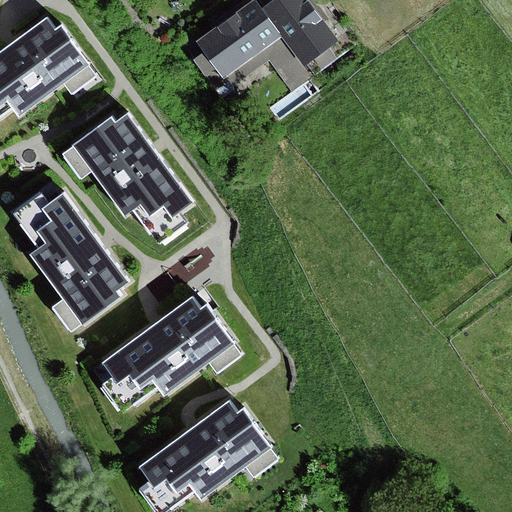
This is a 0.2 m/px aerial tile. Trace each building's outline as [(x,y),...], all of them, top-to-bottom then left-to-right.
[(260,0),(251,0),(199,38),(226,75),(282,35),(284,33),(264,6),(260,0)] [(312,0),(272,0),(264,6),(284,33),(307,63),(341,37),(312,0)] [(59,27),(50,14),(11,43),(0,50),(0,115),(15,105),(21,114),(65,82),(73,92),(100,72),(64,23),(59,27)] [(282,35),(226,75),(233,85),(271,59),(293,90),(312,76),(282,35)] [(119,120),(114,114),(65,150),(83,174),(92,167),(127,214),(137,206),(162,240),(189,220),(181,211),(197,199),(158,148),(131,111),(119,120)] [(52,200),(44,190),(16,212),(41,245),(31,252),(65,298),(55,306),(73,330),(123,292),(120,287),(132,278),(103,241),(65,190),(52,200)] [(202,306),(194,295),(155,323),(105,359),(115,373),(105,381),(126,409),(159,385),(166,394),(211,360),(219,370),(244,352),(207,302),(202,306)] [(239,410),(230,399),(192,426),(141,464),(150,477),(140,484),(160,511),(162,511),(195,488),(202,497),(247,464),(256,475),(282,457),(245,406),(239,410)]
